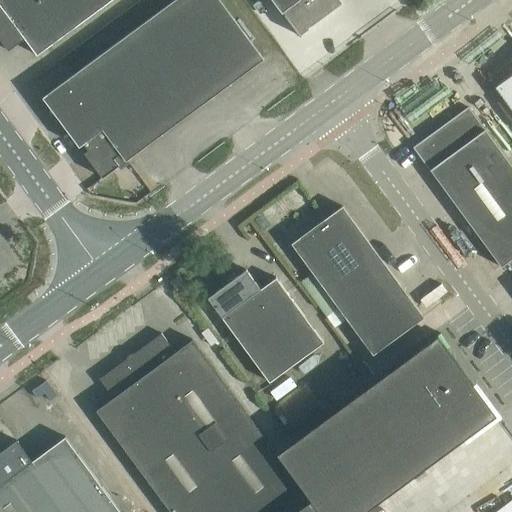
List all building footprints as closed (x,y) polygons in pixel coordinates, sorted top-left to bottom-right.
[(35,0),(0,26),(0,38),(9,50),(25,38),(37,55),(111,0),(35,0)] [(0,0),(0,26),(35,0),(0,0)] [(221,0),(176,0),(80,70),(105,105),(139,150),(264,58),(221,0)] [(273,0),(300,36),(302,35),(299,32),(338,3),(335,0),(273,0)] [(80,70),(44,97),(69,131),(105,105),(80,70)] [(511,74),(496,86),(511,107),(511,74)] [(105,105),(69,131),(80,146),(85,142),(90,148),(84,152),(102,176),(139,150),(105,105)] [(414,147),(502,266),(511,258),(511,166),(469,106),(414,147)] [(288,238),(373,354),(424,317),(343,206),(326,218),(323,213),(288,238)] [(208,297),(220,314),(270,382),(324,342),(276,276),(260,288),(247,269),(208,297)] [(171,281),(177,290),(185,284),(179,275),(171,281)] [(114,397),(96,410),(108,426),(171,511),(320,511),(311,500),(278,454),(205,355),(193,339),(176,352),(162,333),(100,378),(114,397)] [(440,335),(278,454),(311,500),(320,511),(365,511),(498,414),(440,335)] [(306,382),(273,407),(292,433),(325,408),(306,382)] [(40,386),(33,391),(38,398),(45,393),(40,386)] [(0,451),(0,511),(121,511),(77,452),(66,436),(32,460),(17,439),(0,451)]
